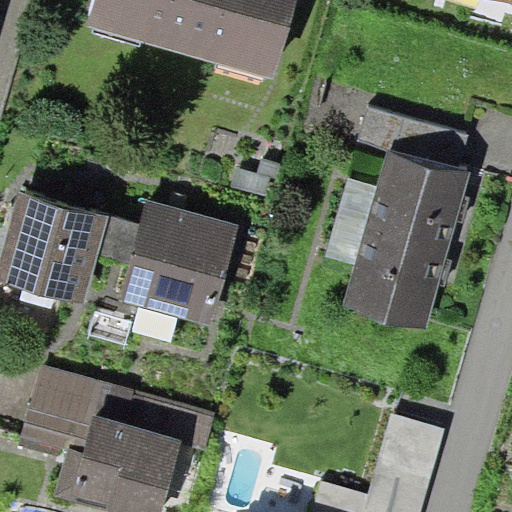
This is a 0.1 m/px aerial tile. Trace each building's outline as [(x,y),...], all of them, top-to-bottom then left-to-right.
[(116,0),(110,21),(287,74),(309,0),(116,0)] [(362,135),(379,139),(458,159),(465,132),(369,108),(362,135)] [(458,159),(379,139),(335,300),(420,323),(464,162),(458,159)] [(125,212),(28,183),(2,266),(100,295),(125,212)] [(244,222),(157,200),(132,297),(220,319),(244,222)] [(176,511),(206,409),(46,364),(26,436),(68,448),(59,481),(169,511),(176,511)]
